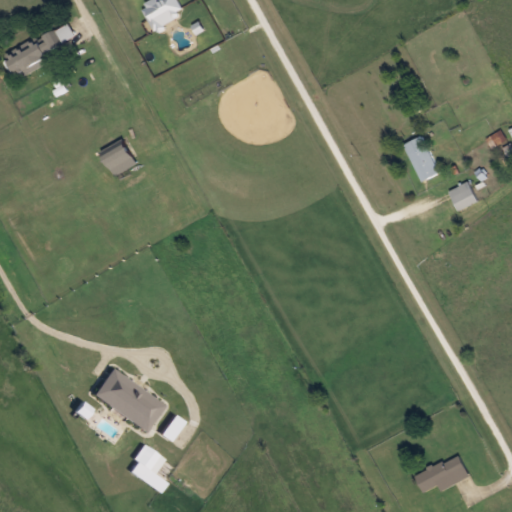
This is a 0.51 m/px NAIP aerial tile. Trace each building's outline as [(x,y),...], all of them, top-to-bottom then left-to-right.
[(148,0),(145,2),(157,26),(186,11),(180,0),(148,0)] [(19,77),(65,50),(61,44),(77,34),(68,19),(7,56),(19,77)] [(408,141),(420,179),(439,173),(427,135),(408,141)] [(116,175),(139,162),(127,142),(105,156),(116,175)] [(480,199),(470,180),(450,190),(460,209),(480,199)] [(443,490),(472,475),(460,452),(417,475),(426,492),(440,484),(443,490)]
